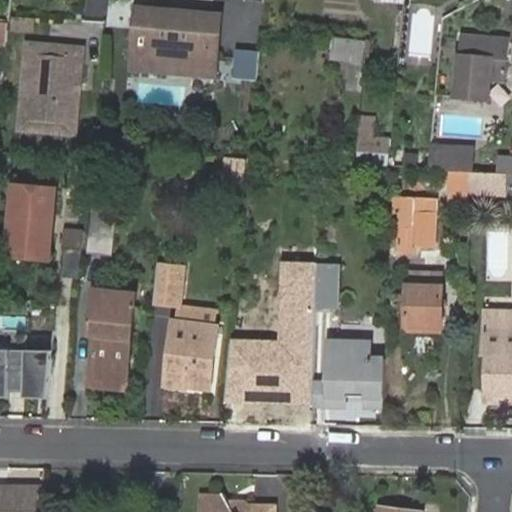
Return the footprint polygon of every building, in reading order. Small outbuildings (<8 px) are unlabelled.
[(140,12),(136,55),(159,57),(164,63),(177,65),(183,59),(220,63),(224,20),(184,16),(180,19),(171,18),(168,14),(140,12)] [(12,24),(10,37),(32,39),(33,26),(12,24)] [(363,64),(365,42),(333,39),(331,61),(363,64)] [(511,49),(464,44),(457,105),(488,108),(491,88),(507,90),(511,49)] [(61,49),(33,47),(29,89),(46,90),(43,124),(61,126),(60,136),(75,137),(79,96),(74,91),(75,83),(80,84),(83,51),(71,50),(69,48),(63,47),(61,49)] [(231,77),(256,79),(258,49),(233,48),(231,77)] [(29,89),(25,132),(60,136),(61,126),(43,124),(46,90),(29,89)] [(374,135),(375,116),(358,115),(355,151),(386,154),(387,136),(374,135)] [(470,150),(432,148),(432,168),(455,169),(469,170),(470,150)] [(241,160),(221,163),(224,176),(243,173),(241,160)] [(469,170),(455,169),(454,203),(473,204),(474,193),(474,172),(475,171),(469,170)] [(511,174),(474,172),(474,193),(511,194),(511,174)] [(12,200),(6,268),(47,272),(53,204),(12,200)] [(435,249),(437,205),(427,204),(428,204),(396,203),(396,217),(401,217),(399,254),(418,255),(418,248),(435,249)] [(94,209),(89,256),(111,257),(115,210),(94,209)] [(83,233),(66,231),(62,275),(80,277),(83,233)] [(316,305),(318,266),(300,266),(299,304),(316,305)] [(337,267),(318,266),(316,305),(336,306),(337,267)] [(186,273),(161,270),(158,304),(183,306),(186,273)] [(443,277),(412,276),(411,287),(409,287),(408,328),(443,328),(445,288),(443,288),(443,277)] [(97,335),(92,378),(108,381),(106,387),(126,390),(138,295),(96,291),(91,334),(97,335)] [(511,394),(511,306),(489,306),(488,348),(491,348),(490,393),(511,394)] [(297,309),(279,308),(278,326),(252,326),(251,366),(275,366),(274,375),(295,376),(297,309)] [(209,359),(215,360),(219,327),(173,322),(165,388),(187,391),(187,387),(205,389),(209,359)] [(372,345),(331,344),(330,381),(330,382),(329,402),(347,403),(347,386),(369,387),(368,404),(386,405),(387,361),(372,360),(372,345)] [(51,352),(0,349),(0,396),(49,399),(51,352)] [(211,390),(215,360),(209,359),(205,389),(211,390)] [(275,366),(251,366),(251,374),(274,375),(275,366)] [(108,381),(92,378),(91,385),(106,387),(108,381)] [(330,381),(314,381),(313,402),(329,402),(330,382),(330,381)] [(7,467),(7,481),(42,481),(42,467),(7,467)] [(0,511),(44,511),(45,490),(6,489),(5,494),(0,494),(0,511)] [(202,511),(274,511),(275,510),(232,509),(225,497),(203,496),(202,511)]
